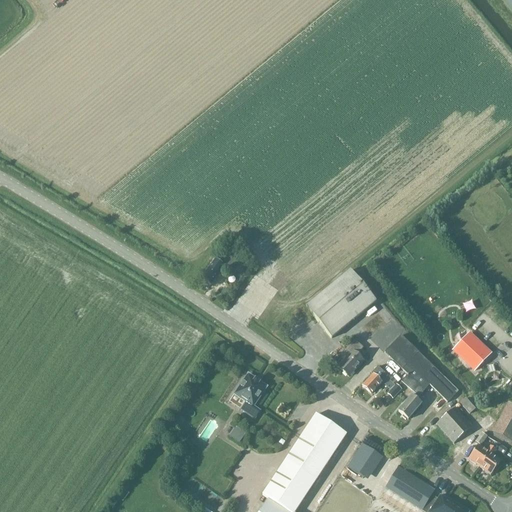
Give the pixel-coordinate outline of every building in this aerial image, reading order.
[(511,0),(501,0),(511,12),(511,11),(511,0)] [(228,270),(234,261),(223,253),(217,261),(215,260),(202,279),(211,285),(224,267),(228,270)] [(351,271),(306,307),(332,339),(377,303),(351,271)] [(478,325),(485,317),(477,311),(470,318),(478,325)] [(488,357),(490,354),(469,334),(455,349),(453,351),(474,372),(480,365),(488,357)] [(412,344),(410,346),(401,337),(385,353),(407,376),(401,383),(414,393),(399,412),(408,421),(421,405),(416,400),(429,385),(441,397),(432,406),(438,412),(447,403),(447,404),(458,393),(422,357),(423,356),(412,344)] [(348,378),(362,363),(356,356),(362,349),(353,341),(345,350),(350,355),(349,356),(337,368),(348,378)] [(492,385),(494,383),(499,389),(502,387),(503,388),(511,381),(497,366),(480,381),(483,385),(488,381),(492,385)] [(371,395),(381,384),(386,377),(390,381),(392,379),(389,375),(387,377),(377,367),(370,374),(372,376),(362,386),(371,395)] [(247,374),(233,395),(245,403),(240,410),(254,420),(260,411),(254,407),(267,388),(247,374)] [(394,399),(402,390),(397,385),(389,394),(394,399)] [(470,415),(475,411),(466,400),(461,404),(470,415)] [(511,444),(511,442),(511,406),(509,405),(493,434),(511,444)] [(455,408),(437,424),(455,443),(472,428),(455,408)] [(489,414),(488,414),(483,409),(476,416),(481,421),(478,424),(486,431),(496,422),(489,414)] [(287,511),(295,511),(347,435),(316,415),(263,495),(287,511)] [(236,428),(230,438),(239,444),(246,434),(236,428)] [(476,442),(481,435),(476,431),(471,439),(476,442)] [(482,434),(476,443),(481,446),(487,437),(482,434)] [(493,457),(496,452),(497,451),(504,456),(507,451),(497,444),(493,449),(480,468),(491,476),(501,462),(493,457)] [(360,445),(345,467),(365,481),(380,458),(360,445)] [(480,468),(493,449),(490,447),(487,452),(478,446),(469,460),(480,468)] [(423,511),(467,511),(447,499),(446,499),(440,496),(435,503),(430,500),(435,491),(398,468),(385,489),(423,511)] [(268,500),(260,511),(286,511),(269,500),(268,500)]
